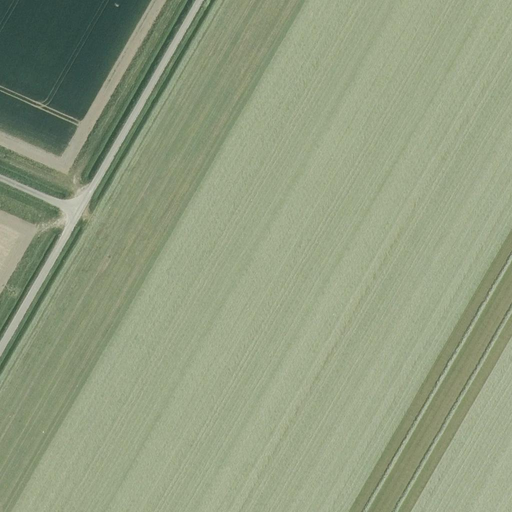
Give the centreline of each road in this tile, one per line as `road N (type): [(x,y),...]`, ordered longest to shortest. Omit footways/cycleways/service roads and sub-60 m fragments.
road 1 (unclassified): [(76,215),(198,0)]
road 2 (unclassified): [(0,354),(76,215)]
